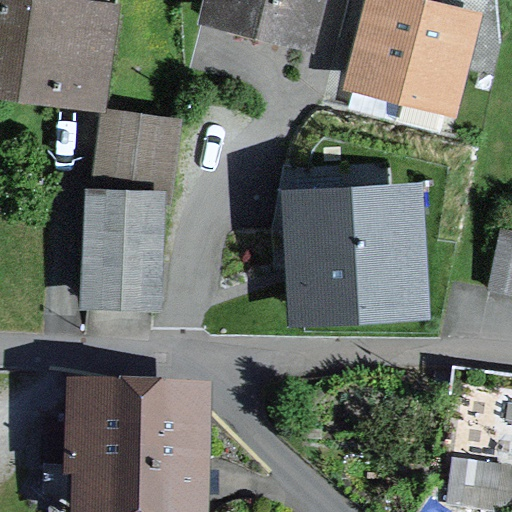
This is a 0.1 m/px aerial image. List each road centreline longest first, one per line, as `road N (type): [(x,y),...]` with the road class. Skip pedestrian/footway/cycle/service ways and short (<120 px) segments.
road 1 (residential): [(202,361),(437,353),(511,363)]
road 2 (residential): [(0,348),(202,361)]
road 3 (residential): [(202,361),(329,511)]
